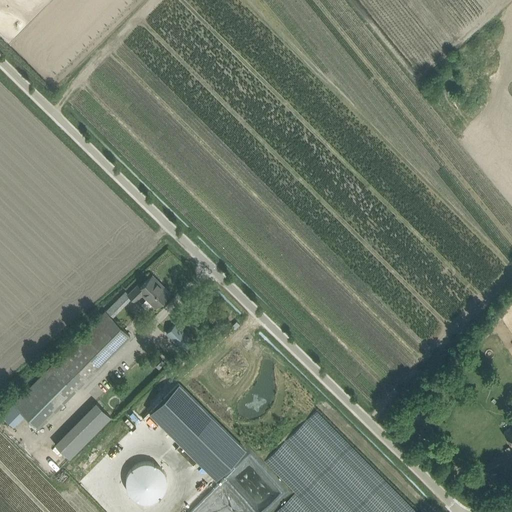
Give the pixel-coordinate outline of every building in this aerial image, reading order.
[(138,285),(128,295),(135,301),(142,294),(146,298),(148,296),(157,305),(169,292),(162,285),(161,287),(151,277),(140,288),(138,285)] [(131,335),(112,317),(131,298),(124,291),(2,414),(14,426),(25,415),(38,428),(131,335)] [(166,333),(172,339),(184,350),(193,341),(175,324),(166,333)] [(222,343),(206,361),(220,375),(237,357),(222,343)] [(161,360),(156,366),(159,369),(164,363),(161,360)] [(178,383),(149,412),(216,478),(245,449),(178,383)] [(112,415),(95,398),(53,442),(70,458),(112,415)]
